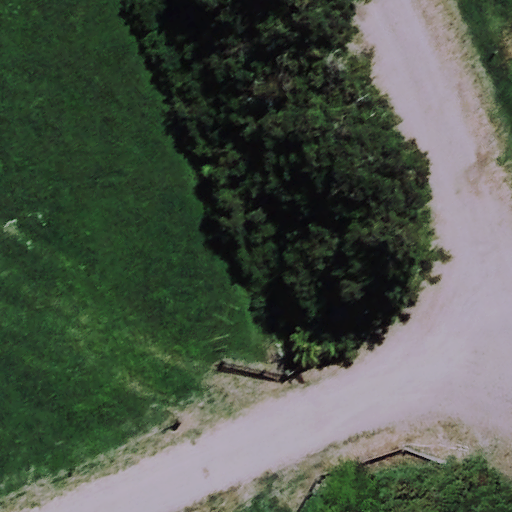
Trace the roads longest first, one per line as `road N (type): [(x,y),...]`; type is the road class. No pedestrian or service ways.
road 1 (track): [(0,511),(511,298)]
road 2 (track): [(511,281),(398,0)]
